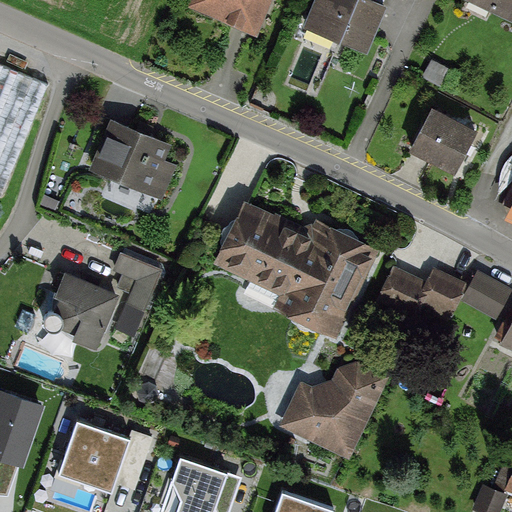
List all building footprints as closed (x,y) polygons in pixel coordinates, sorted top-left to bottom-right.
[(277,0),(195,0),(193,6),(263,35),(277,0)] [(392,6),(378,0),(321,0),(311,27),(373,52),(392,6)] [(511,0),(471,0),(511,18),(511,0)] [(482,134),(438,111),(418,147),(463,171),(482,134)] [(173,146),(116,123),(96,173),(167,202),(180,171),(165,165),(173,146)] [(314,234),(249,204),(221,266),(286,296),(279,311),(340,339),(382,248),(321,219),(314,234)] [(161,269),(122,253),(116,268),(124,271),(118,287),(133,293),(118,327),(135,334),(161,269)] [(464,284),(435,270),(427,285),(395,269),(382,297),(414,313),(421,299),(450,313),(464,284)] [(509,290),(479,274),(466,298),(495,314),(509,290)] [(117,294),(63,275),(45,326),(98,345),(117,294)] [(511,320),(503,338),(511,342),(511,320)] [(305,381),(284,426),(355,459),(394,377),(362,361),(342,366),(337,381),(316,386),(305,381)] [(41,405),(1,392),(0,394),(0,494),(9,495),(11,457),(21,461),(41,405)] [(130,437),(78,419),(60,472),(112,490),(126,449),(146,456),(152,437),(133,430),(130,437)] [(214,511),(229,471),(181,454),(172,479),(181,497),(176,511),(214,511)] [(497,511),(505,493),(486,486),(477,509),(485,511),(497,511)] [(332,511),(334,508),(282,490),(274,511),(332,511)]
